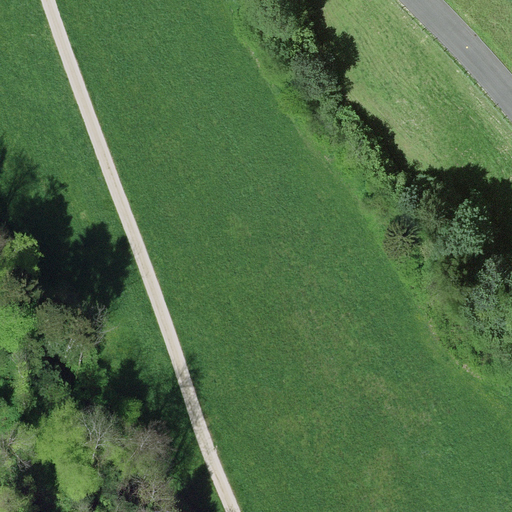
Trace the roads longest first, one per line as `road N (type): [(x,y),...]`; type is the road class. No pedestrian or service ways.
road 1 (track): [(232,511),(46,0)]
road 2 (tertiary): [(419,0),(511,100)]
